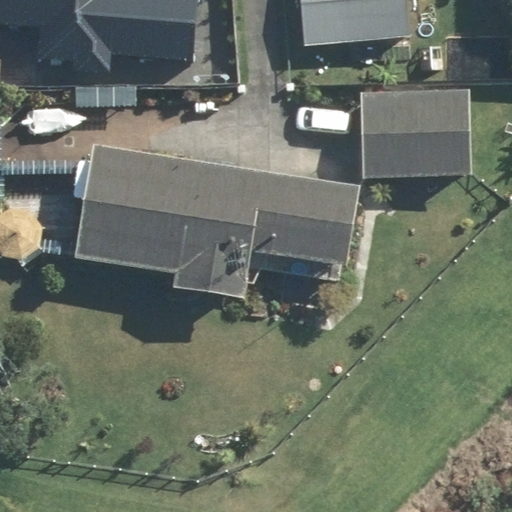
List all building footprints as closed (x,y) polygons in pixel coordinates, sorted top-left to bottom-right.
[(0,0),(0,10),(48,14),(45,49),(69,51),(68,62),(118,67),(120,48),(191,54),(196,0),(0,0)] [(296,0),(299,49),(408,44),(405,0),(296,0)] [(75,80),(73,113),(133,116),(135,83),(75,80)] [(366,82),(364,176),(471,178),(474,85),(366,82)] [(97,136),(74,248),(247,282),(252,258),(348,277),(365,189),(97,136)]
